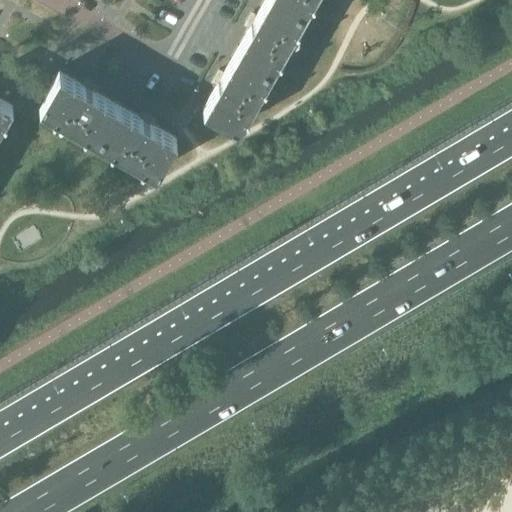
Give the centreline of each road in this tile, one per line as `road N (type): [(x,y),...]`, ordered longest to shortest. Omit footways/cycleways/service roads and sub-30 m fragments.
road 1 (trunk): [(511,141),(0,437)]
road 2 (trunk): [(29,511),(511,228)]
road 3 (residential): [(41,0),(151,61),(172,52),(202,0)]
